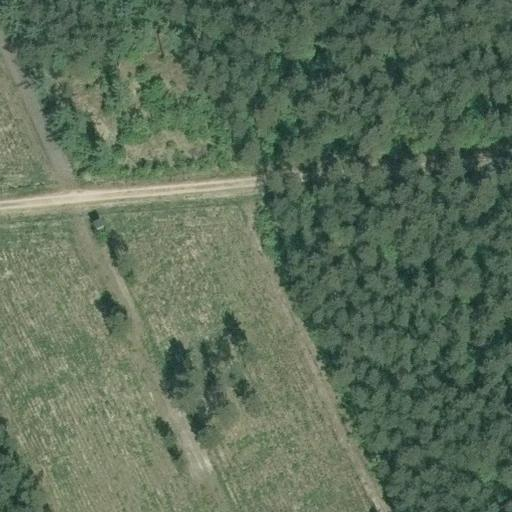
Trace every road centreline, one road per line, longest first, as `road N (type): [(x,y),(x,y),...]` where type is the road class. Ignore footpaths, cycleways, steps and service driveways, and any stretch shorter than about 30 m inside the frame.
road 1 (track): [(511,168),(0,216)]
road 2 (track): [(0,61),(85,211),(215,511)]
